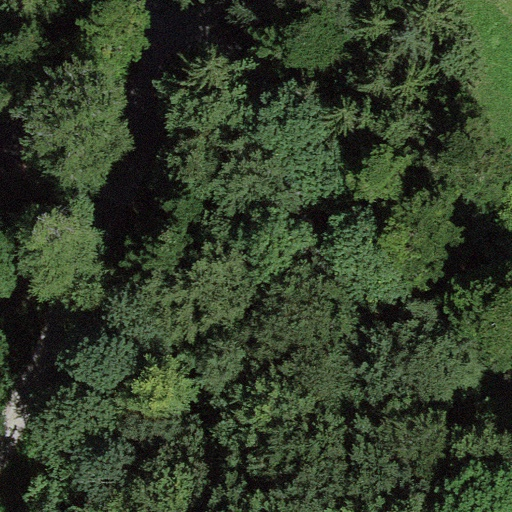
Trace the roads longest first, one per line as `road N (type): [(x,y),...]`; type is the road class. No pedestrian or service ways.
road 1 (unclassified): [(199,21),(288,216),(393,340),(511,427)]
road 2 (track): [(199,21),(136,218),(0,478)]
road 3 (track): [(199,21),(0,130)]
